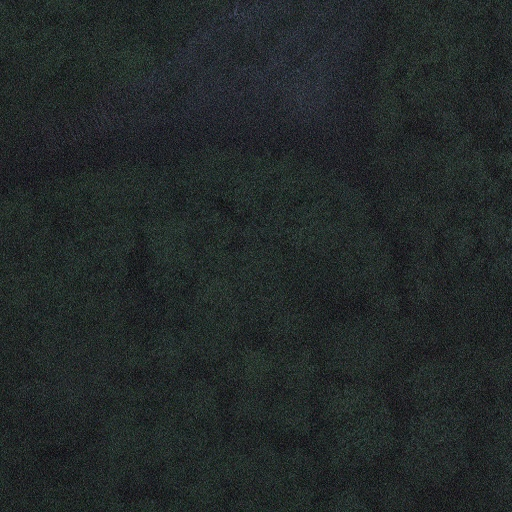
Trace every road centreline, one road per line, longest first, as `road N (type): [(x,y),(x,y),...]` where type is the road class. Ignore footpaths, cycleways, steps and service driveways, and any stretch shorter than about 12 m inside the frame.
road 1 (track): [(0,185),(252,121),(332,118),(386,0)]
road 2 (track): [(332,118),(376,187),(476,408),(475,511)]
